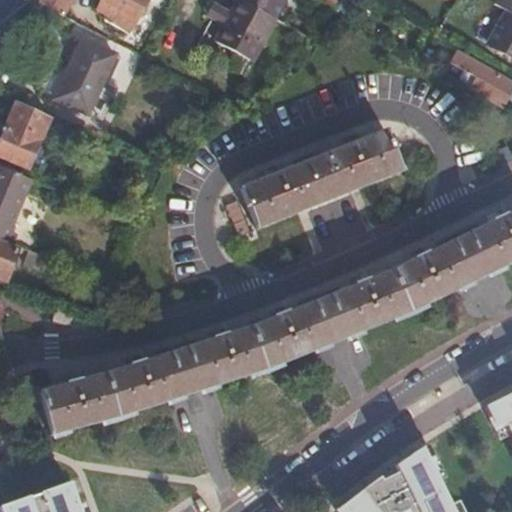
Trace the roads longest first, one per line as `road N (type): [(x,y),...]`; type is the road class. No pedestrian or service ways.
road 1 (residential): [(249,301),(216,259),(202,216),(208,193),(237,162),(389,108),(434,131),(463,210)]
road 2 (residential): [(242,511),(360,415),(511,337)]
road 3 (residential): [(249,301),(111,341),(23,346),(0,339)]
road 4 (residential): [(463,210),(249,301)]
